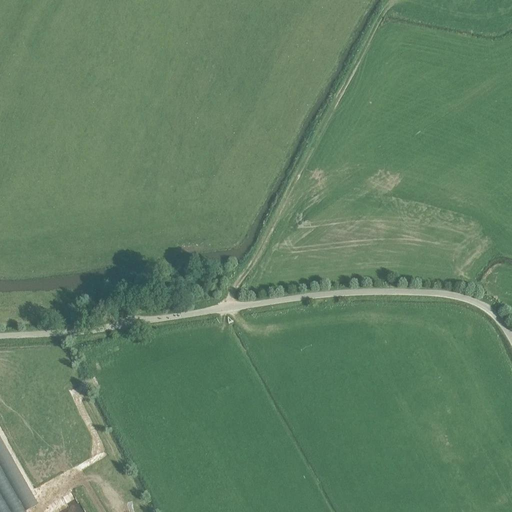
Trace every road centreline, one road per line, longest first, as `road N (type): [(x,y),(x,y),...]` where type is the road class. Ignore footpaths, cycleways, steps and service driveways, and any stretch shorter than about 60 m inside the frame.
road 1 (unclassified): [(511,339),(485,309),(458,295),(416,290),(351,290),(0,336)]
road 2 (track): [(491,18),(406,1),(384,6),(228,306)]
